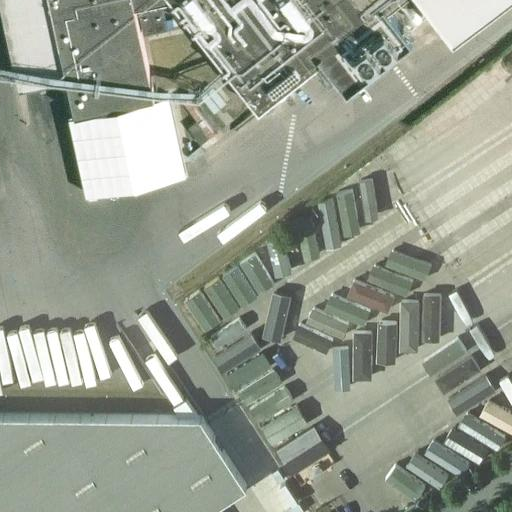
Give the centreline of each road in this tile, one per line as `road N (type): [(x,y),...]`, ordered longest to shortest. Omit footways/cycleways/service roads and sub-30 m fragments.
road 1 (unknown): [(511,83),(292,232),(230,286),(292,410),(332,452),(511,340)]
road 2 (unknown): [(0,276),(14,261),(28,215),(119,222),(257,177),(338,132),(511,4)]
